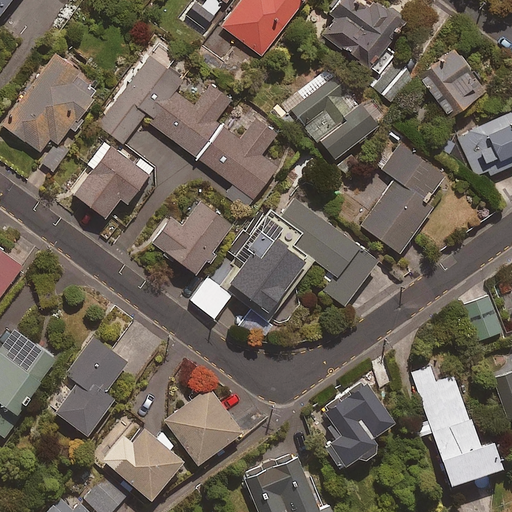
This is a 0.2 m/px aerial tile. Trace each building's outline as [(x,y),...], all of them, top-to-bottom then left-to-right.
[(214,24),(208,19),(221,0),(192,0),(183,13),(209,31),(214,24)] [(234,0),(218,23),(258,52),(296,0),(234,0)] [(325,0),(321,7),(331,14),(319,33),(377,71),(391,50),(380,42),(398,15),(376,0),(325,0)] [(479,85),(448,45),(413,71),(444,112),(479,85)] [(55,141),(66,125),(72,129),(82,114),(76,110),(97,79),(50,47),(0,120),(0,123),(36,148),(45,134),(55,141)] [(206,83),(192,103),(170,88),(179,76),(147,53),(96,124),(121,142),(139,116),(230,181),(221,192),(241,207),(272,163),(257,152),(273,130),(252,114),(236,136),(212,118),(226,98),(206,83)] [(356,101),(325,65),(284,101),(329,154),(380,110),(365,93),(356,101)] [(403,82),(388,90),(403,115),(417,106),(403,82)] [(511,113),(457,140),(476,178),(484,174),(487,179),(511,166),(511,113)] [(389,131),(369,159),(392,175),(358,223),(396,250),(429,203),(422,198),(442,169),(389,131)] [(134,151),(129,159),(98,137),(82,158),(88,163),(69,190),(102,214),(116,194),(125,201),(146,171),(142,168),(147,161),(134,151)] [(64,149),(53,141),(39,160),(51,168),(64,149)] [(372,256),(293,196),(279,213),(302,230),(293,242),(332,271),(320,286),(339,301),(372,256)] [(214,249),(209,245),(227,220),(195,197),(178,221),(166,213),(147,238),(192,270),(201,257),(205,261),(214,249)] [(295,229),(263,205),(229,250),(239,258),(221,283),(264,315),(308,255),(287,240),(295,229)] [(0,290),(23,260),(0,243),(0,290)] [(228,292),(204,275),(187,298),(210,315),(228,292)] [(500,330),(487,293),(461,303),(475,339),(500,330)] [(52,355),(12,326),(0,342),(0,432),(1,433),(16,412),(13,409),(52,355)] [(62,373),(73,380),(52,410),(84,433),(111,393),(102,387),(123,356),(90,333),(62,373)] [(433,378),(428,364),(409,370),(425,419),(422,420),(444,485),(471,476),(473,483),(488,478),(485,471),(499,466),(487,430),(472,435),(452,372),(433,378)] [(511,413),(511,366),(490,374),(504,416),(511,413)] [(388,417),(360,378),(322,407),(339,430),(326,440),(344,464),(371,444),(365,435),(388,417)] [(237,427),(204,384),(160,417),(193,460),(237,427)] [(124,437),(116,430),(92,457),(105,471),(110,466),(145,495),(177,458),(163,445),(170,438),(157,427),(150,434),(137,423),(124,437)] [(308,486),(295,453),(242,474),(256,511),(328,511),(317,483),(308,486)] [(108,511),(126,493),(106,473),(83,497),(97,511),(108,511)] [(51,503),(48,501),(37,511),(89,511),(78,501),(71,508),(58,495),(51,503)]
